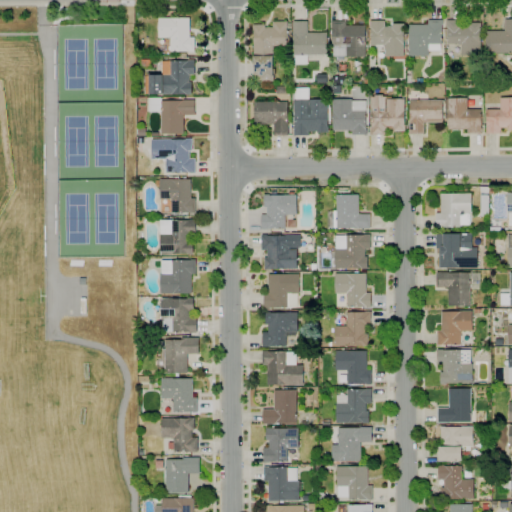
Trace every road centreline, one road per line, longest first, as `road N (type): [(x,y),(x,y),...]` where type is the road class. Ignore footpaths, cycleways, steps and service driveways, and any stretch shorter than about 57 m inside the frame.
road 1 (residential): [(228,0),(231,511)]
road 2 (residential): [(403,167),(404,511)]
road 3 (residential): [(230,169),(511,166)]
